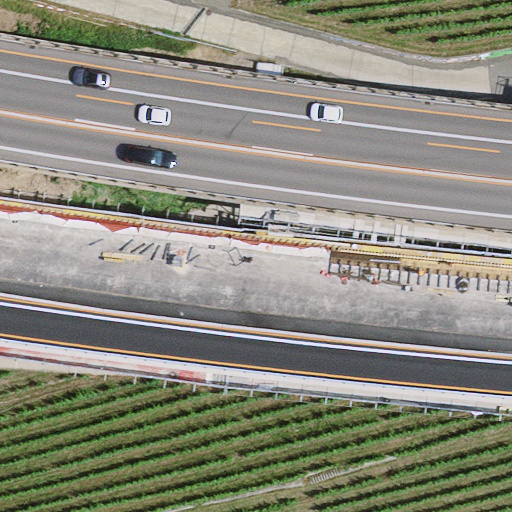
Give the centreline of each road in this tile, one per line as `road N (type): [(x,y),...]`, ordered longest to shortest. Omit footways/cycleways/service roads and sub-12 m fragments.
road 1 (track): [(511,127),(0,286)]
road 2 (motorway): [(511,175),(0,104)]
road 3 (motorway): [(0,268),(511,328)]
road 4 (track): [(0,345),(511,386)]
road 5 (track): [(121,0),(511,71)]
